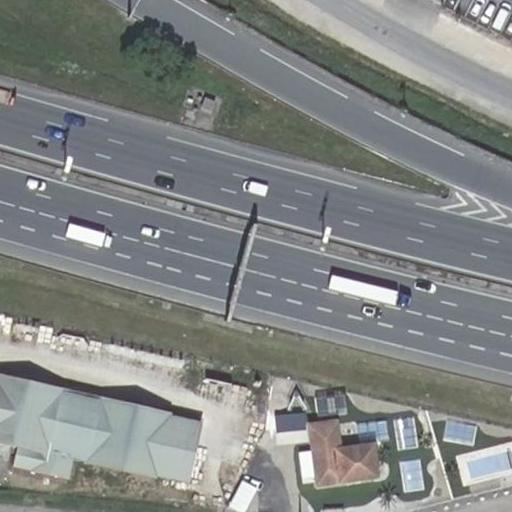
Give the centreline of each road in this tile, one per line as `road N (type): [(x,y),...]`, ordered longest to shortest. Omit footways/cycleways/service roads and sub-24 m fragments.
road 1 (motorway): [(511,253),(0,117)]
road 2 (motorway): [(0,192),(511,326)]
road 3 (motorway): [(511,194),(337,112),(140,0)]
road 4 (unknown): [(0,338),(149,350),(208,361),(231,374),(243,387),(244,418),(222,511)]
road 5 (residential): [(334,0),(511,92)]
